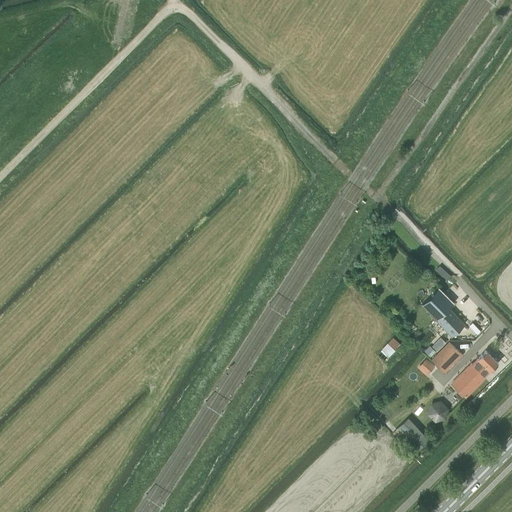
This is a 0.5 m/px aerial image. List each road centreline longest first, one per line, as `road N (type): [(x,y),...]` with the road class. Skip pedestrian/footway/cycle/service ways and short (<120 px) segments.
road 1 (track): [(0,176),(175,0)]
road 2 (track): [(333,159),(175,0)]
